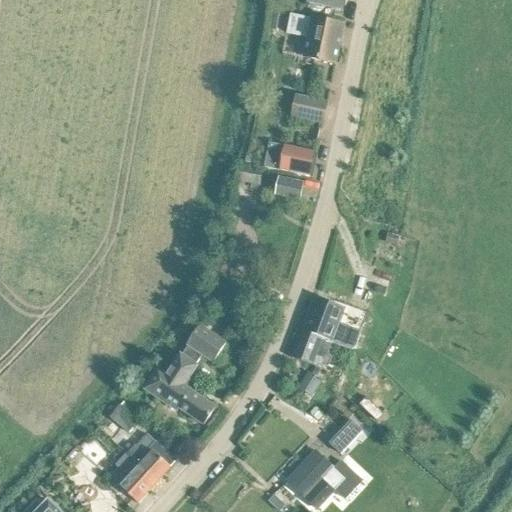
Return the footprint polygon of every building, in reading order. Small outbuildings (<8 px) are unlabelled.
[(307,0),(307,2),(343,10),(344,0),(307,0)] [(336,65),(344,26),(290,15),(286,35),(308,40),(304,58),(336,65)] [(324,124),(328,104),(296,97),(292,117),(324,124)] [(311,177),(316,153),(249,140),(244,163),(311,177)] [(303,182),(278,177),(274,194),(299,199),(303,182)] [(228,276),(233,261),(221,257),(216,272),(228,276)] [(353,350),(360,334),(362,327),(344,320),(346,315),(338,312),(339,309),(315,299),(303,331),(334,343),(353,350)] [(214,363),(227,344),(199,325),(166,374),(157,368),(142,391),(174,413),(178,407),(204,425),(216,408),(184,387),(198,367),(196,366),(203,356),(214,363)] [(329,369),(332,360),(328,359),(334,343),(303,331),(293,359),(324,370),(325,367),(329,369)] [(312,398),(323,380),(309,372),(299,390),(312,398)] [(139,423),(121,406),(111,417),(129,434),(139,423)] [(326,415),(317,407),(311,414),(319,421),(326,415)] [(351,423),(329,446),(341,456),(363,433),(351,423)] [(177,461),(150,436),(148,434),(136,446),(135,445),(127,454),(157,482),(177,461)] [(334,494),(346,480),(316,452),(288,482),(318,510),(334,494)] [(139,502),(157,482),(127,454),(126,453),(114,466),(121,472),(114,480),(139,502)] [(357,495),(378,481),(364,459),(343,472),(357,495)] [(58,511),(42,496),(31,508),(26,503),(17,511),(58,511)]
